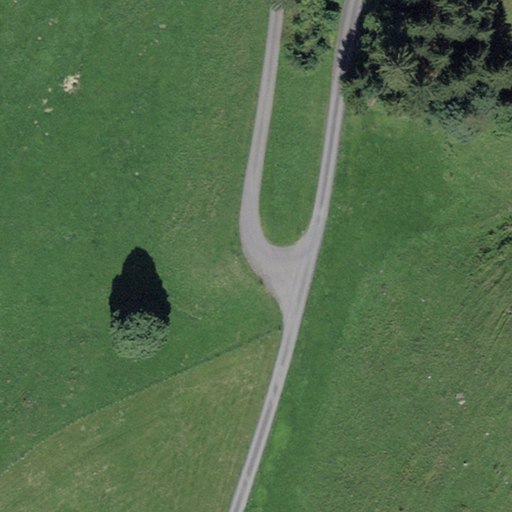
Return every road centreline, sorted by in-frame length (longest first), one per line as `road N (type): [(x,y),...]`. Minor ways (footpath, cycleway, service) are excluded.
road 1 (track): [(274,0),(252,198),(257,250),(298,300),(240,511)]
road 2 (track): [(298,300),(312,266),(363,0)]
